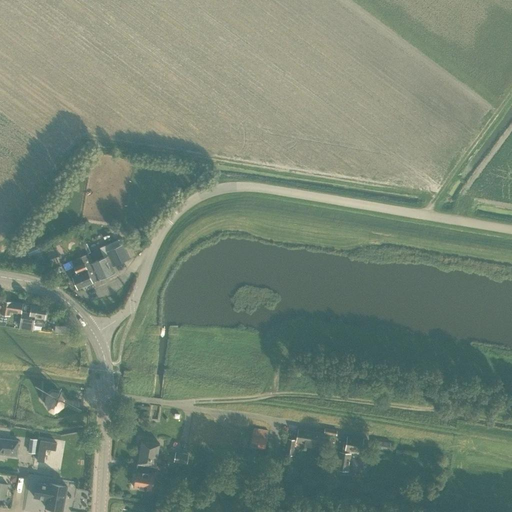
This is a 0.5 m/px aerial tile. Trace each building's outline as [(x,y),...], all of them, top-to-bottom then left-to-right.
[(113,266),(131,258),(122,238),(100,248),(104,257),(93,262),(89,253),(72,261),(77,274),(75,274),(76,276),(73,277),(78,289),(116,272),(113,266)] [(38,246),(27,250),(30,256),(41,251),(38,246)] [(22,314),(24,304),(8,301),(8,304),(2,303),(1,310),(0,315),(0,324),(5,326),(12,312),(22,314)] [(45,320),(46,307),(33,305),(32,313),(23,311),(21,323),(20,328),(33,330),(34,325),(35,319),(45,320)] [(64,406),(65,400),(62,395),(57,392),(53,392),(47,397),(46,404),(51,410),(58,411),(64,406)] [(252,446),(265,449),(268,431),(255,428),(252,446)] [(337,435),(337,431),(325,429),(325,433),(314,431),(299,429),(297,442),(312,444),(313,440),(323,441),(325,433),(337,435)] [(361,451),(363,440),(349,437),(347,444),(344,444),(343,453),(340,452),(337,468),(345,470),(344,475),(354,477),(356,466),(348,465),(351,454),(348,454),(349,449),(361,451)] [(0,438),(0,453),(17,456),(19,441),(0,438)] [(295,439),(292,439),(289,439),(287,454),(293,455),(295,439)] [(391,442),(376,439),(374,448),(389,450),(391,442)] [(58,444),(42,441),(37,461),(45,463),(47,450),(56,451),(58,444)] [(160,444),(142,441),(138,463),(144,464),(144,469),(138,468),(138,471),(137,471),(134,487),(153,490),(160,444)] [(189,454),(176,452),(174,461),(188,463),(189,454)] [(0,498),(6,500),(7,498),(9,484),(0,483),(0,498)] [(37,483),(35,497),(47,500),(46,508),(63,511),(68,486),(50,483),(50,485),(37,483)]
